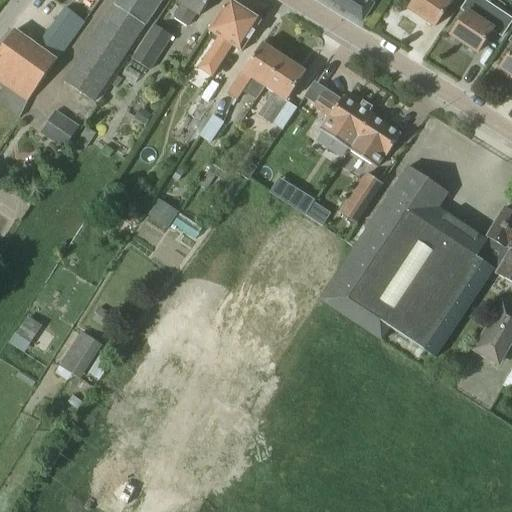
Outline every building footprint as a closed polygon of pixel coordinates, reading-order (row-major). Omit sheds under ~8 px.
[(118,0),(64,82),(94,102),(162,0),(118,0)] [(173,19),(187,28),(196,14),(200,17),(210,0),(173,0),(181,5),(173,19)] [(330,0),(362,21),(376,0),(330,0)] [(415,0),(409,10),(435,28),(453,0),(415,0)] [(466,14),(451,36),(477,54),(492,32),(502,38),(511,23),(511,19),(483,0),(466,0),(460,10),(466,14)] [(196,69),(211,78),(231,47),(241,53),(261,23),(227,2),(208,32),(217,38),(196,69)] [(0,84),(4,87),(27,104),(84,24),(64,9),(37,46),(15,30),(0,51),(0,84)] [(131,61),(149,72),(171,37),(152,25),(131,61)] [(511,52),(500,70),(511,77),(511,34),(507,42),(511,45),(511,52)] [(251,79),(265,89),(285,60),(262,45),(228,96),(236,101),(251,79)] [(272,125),(306,74),(285,60),(265,89),(274,95),(268,104),(272,107),(263,119),(272,125)] [(199,94),(171,133),(187,145),(215,105),(199,94)] [(359,137),(372,117),(343,98),(338,106),(321,96),(313,108),(330,119),(321,132),(349,150),(349,151),(354,144),(358,137),(359,137)] [(40,134),(63,150),(78,127),(55,111),(40,134)] [(211,114),(200,138),(213,144),(224,120),(211,114)] [(401,136),(372,117),(359,137),(358,137),(349,151),(376,169),(385,155),(388,157),(401,136)] [(75,144),(84,150),(94,134),(85,128),(75,144)] [(497,275),(511,250),(507,247),(506,249),(488,238),(487,241),(439,209),(448,194),(408,167),(319,301),(381,342),(390,329),(435,359),(492,273),(497,275)] [(382,185),(367,175),(340,215),(356,225),(382,185)] [(304,216),(314,202),(299,193),(290,207),(304,216)] [(167,207),(158,222),(167,228),(176,213),(167,207)] [(497,275),(511,284),(511,212),(505,208),(487,238),(488,238),(506,249),(507,247),(511,250),(497,275)] [(475,353),(498,366),(507,350),(511,341),(511,308),(503,303),(484,337),(475,353)] [(16,336),(31,344),(39,331),(25,322),(16,336)] [(59,367),(79,381),(101,347),(81,333),(59,367)] [(176,406),(203,350),(176,337),(149,393),(176,406)] [(87,374),(98,381),(115,357),(103,349),(87,374)] [(160,438),(168,419),(140,407),(132,426),(160,438)] [(173,469),(213,488),(240,432),(200,413),(173,469)] [(120,445),(99,493),(128,506),(150,458),(120,445)]
